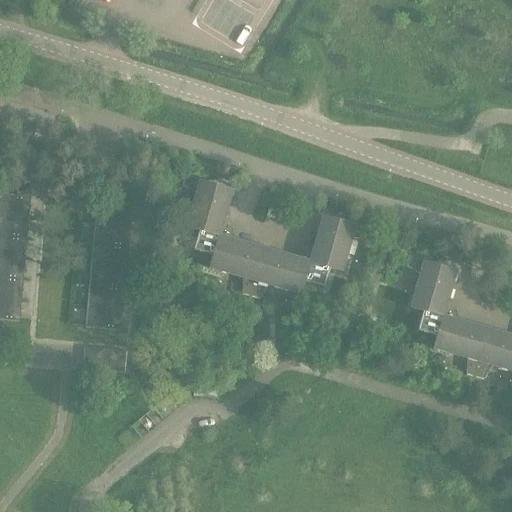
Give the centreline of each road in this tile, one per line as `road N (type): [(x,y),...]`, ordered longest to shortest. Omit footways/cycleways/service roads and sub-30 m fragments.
road 1 (unclassified): [(511,204),(236,104),(0,32)]
road 2 (residential): [(511,237),(0,89)]
road 3 (unclassified): [(89,511),(105,481),(186,414),(227,408),(288,365),(511,430)]
